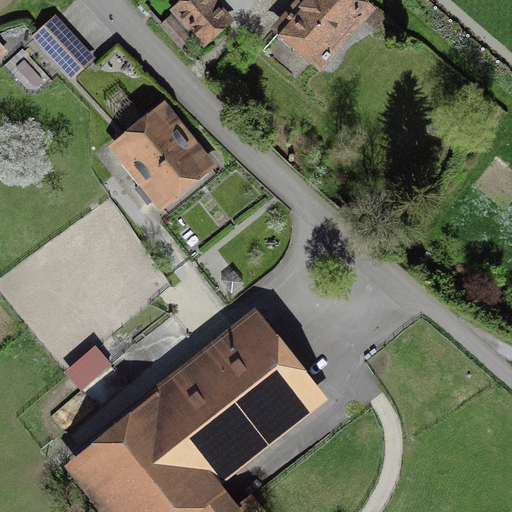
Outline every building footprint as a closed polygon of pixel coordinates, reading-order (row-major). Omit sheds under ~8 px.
[(180,42),(193,30),(204,42),(228,20),(210,0),(186,0),(176,10),(180,15),(165,27),(180,42)] [(307,0),(283,27),(321,60),(364,11),(350,0),(307,0)] [(32,40),(71,82),(92,63),(53,21),(32,40)] [(110,156),(161,217),(217,170),(166,110),(110,156)] [(241,511),(222,487),(326,406),(256,318),(62,469),(95,511),(241,511)]
